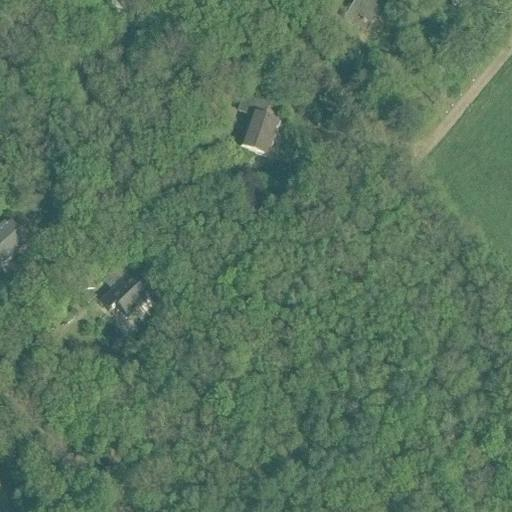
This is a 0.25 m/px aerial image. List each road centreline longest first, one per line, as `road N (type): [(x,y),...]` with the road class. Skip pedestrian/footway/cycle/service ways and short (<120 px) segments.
road 1 (track): [(511,41),(122,511)]
road 2 (track): [(409,163),(249,0)]
road 3 (track): [(0,386),(128,504)]
